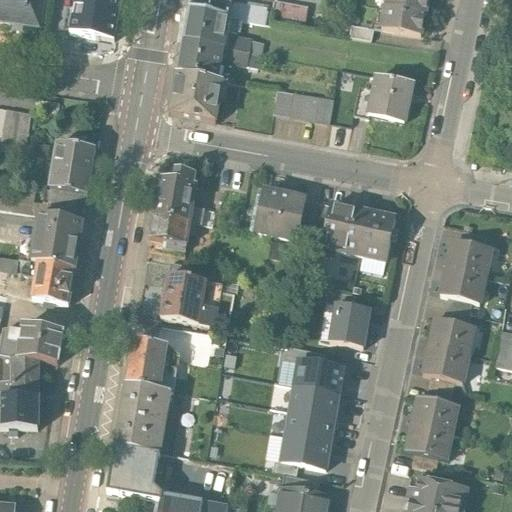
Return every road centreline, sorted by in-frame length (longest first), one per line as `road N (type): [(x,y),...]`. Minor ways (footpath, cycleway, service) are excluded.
road 1 (tertiary): [(70,511),(140,128)]
road 2 (residential): [(362,511),(435,188)]
road 3 (residential): [(140,128),(435,188)]
road 4 (residential): [(435,188),(476,0)]
road 5 (residential): [(147,88),(0,68)]
